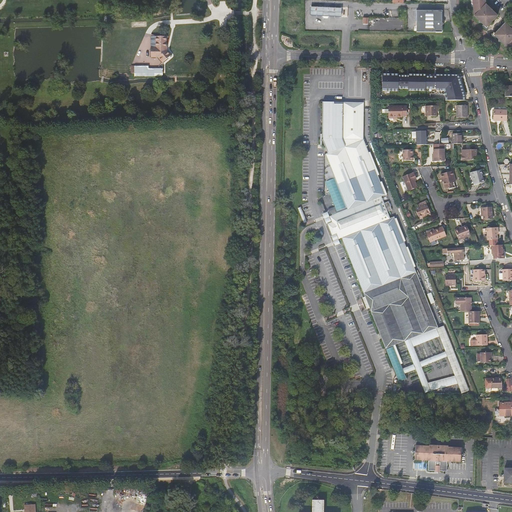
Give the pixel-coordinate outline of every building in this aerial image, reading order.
[(484,0),(471,0),(472,9),(477,13),(474,16),(478,20),(478,22),(481,22),(485,26),(497,14),(485,3),(484,0)] [(348,8),(311,7),(311,15),(323,16),(322,18),(324,19),(328,19),(329,18),(329,16),(348,17),(348,8)] [(416,10),(416,32),(442,32),(442,25),(444,24),(442,22),(442,11),(416,10)] [(511,27),(505,21),(493,33),(498,38),(498,40),(501,40),(506,45),(509,42),(511,45),(511,27)] [(155,36),(155,46),(151,46),(151,57),(158,58),(162,62),(171,54),(166,49),(167,36),(155,36)] [(445,97),(445,100),(464,100),(464,96),(458,75),(436,75),(436,77),(426,76),(426,75),(409,74),(408,76),(399,75),(399,74),(382,74),(382,91),(398,91),(398,88),(408,89),(408,91),(425,91),(425,88),(436,89),(436,91),(444,91),(445,97)] [(363,139),(363,109),(343,108),(343,104),(334,104),(334,102),(321,101),(320,132),(320,135),(322,135),(322,139),(344,144),(345,146),(325,154),(347,209),(329,216),(332,222),(336,233),(338,239),(341,238),(364,296),(369,306),(371,312),(409,297),(423,333),(438,327),(394,217),(389,218),(387,211),(384,204),(381,197),(385,195),(363,139)] [(456,105),(456,118),(461,117),(467,117),(466,105),(456,105)] [(424,106),(424,117),(429,117),(435,117),(434,106),(424,106)] [(392,117),(395,117),(401,117),(401,116),(403,116),(404,116),(404,107),(387,107),(387,119),(392,119),(392,117)] [(494,110),(493,121),(507,121),(507,110),(494,110)] [(425,131),(415,131),(416,146),(425,145),(425,131)] [(452,134),(453,144),(462,143),(461,134),(452,134)] [(344,144),(322,139),(328,153),(345,146),(344,144)] [(443,145),(433,145),(433,155),(433,157),(432,157),(432,162),(444,161),(443,145)] [(460,151),(461,161),(474,160),(474,155),(475,155),(475,150),(460,151)] [(402,151),(402,162),(412,161),(411,151),(402,151)] [(482,174),(481,170),(469,172),(470,175),(467,176),(467,177),(469,185),(473,185),(483,183),(483,178),(481,177),(481,175),(482,174)] [(446,190),(452,188),(451,184),(454,183),(456,183),(452,171),(441,175),(442,180),(443,180),(444,182),(446,190)] [(413,173),(402,178),(406,189),(407,191),(408,192),(416,188),(413,181),(412,179),(415,178),(413,173)] [(346,208),(335,179),(325,182),(335,207),(328,210),(330,214),(346,208)] [(418,219),(421,218),(421,216),(425,215),(429,213),(426,204),(426,205),(418,207),(414,209),(418,219)] [(480,208),(480,212),(481,212),(482,216),(482,220),(491,219),(490,207),(480,208)] [(332,222),(327,223),(332,235),(336,233),(332,222)] [(465,226),(453,231),(458,241),(469,236),(465,226)] [(496,239),(495,234),(495,231),(497,231),(497,227),(485,228),(482,228),(483,240),(486,240),(496,239)] [(432,231),(425,234),(428,243),(444,237),(441,228),(432,231)] [(503,252),(501,252),(501,249),(501,245),(490,246),(491,254),(492,254),(492,259),(503,258),(503,252)] [(463,247),(455,248),(449,248),(447,249),(442,249),(443,254),(447,254),(454,253),(455,261),(464,260),(463,253),(464,253),(463,247)] [(511,279),(511,276),(511,269),(502,269),(502,281),(511,280),(511,279)] [(483,282),(483,274),(483,270),(469,270),(469,282),(483,282)] [(456,274),(445,275),(445,286),(456,286),(456,274)] [(362,297),(360,297),(364,308),(369,306),(364,296),(362,297)] [(409,297),(371,312),(385,348),(423,333),(409,297)] [(471,298),(460,298),(455,298),(455,303),(456,304),(460,304),(460,312),(467,312),(471,312),(471,298)] [(478,323),(478,311),(471,312),(467,312),(468,323),(478,323)] [(476,336),(477,346),(487,346),(487,335),(476,336)] [(450,345),(446,346),(459,379),(463,377),(450,345)] [(394,346),(386,350),(399,382),(406,379),(394,346)] [(490,356),(491,356),(491,353),(480,353),(481,363),(490,363),(490,359),(490,356)] [(502,388),(502,379),(491,379),(491,388),(502,388)] [(511,402),(500,403),(500,415),(511,415),(511,402)] [(440,468),(440,470),(447,471),(448,461),(461,461),(462,447),(448,446),(448,445),(439,444),(429,444),(429,445),(415,444),(414,459),(428,460),(428,470),(436,470),(436,468),(440,468)] [(511,463),(504,464),(503,478),(511,478),(511,463)] [(323,511),(323,500),(312,500),(311,511),(323,511)]
